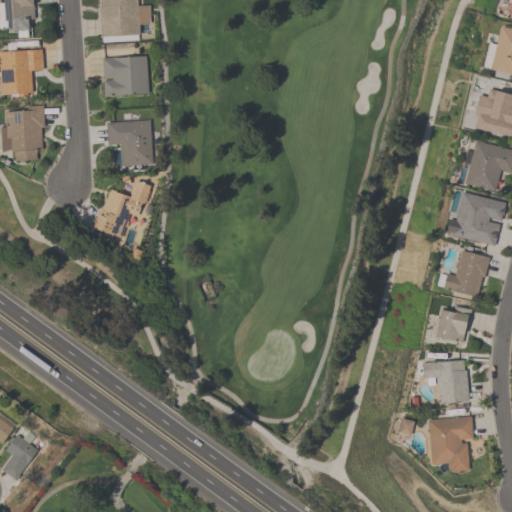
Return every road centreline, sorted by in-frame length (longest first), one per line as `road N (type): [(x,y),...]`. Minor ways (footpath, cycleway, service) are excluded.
road 1 (track): [(401,0),(384,105),(309,393),(294,416),(267,420),(193,374)]
road 2 (trunk): [(284,511),(0,306)]
road 3 (trunk): [(0,332),(244,511)]
road 4 (residential): [(511,474),(500,379),(511,278)]
road 5 (residential): [(65,0),(77,142),(69,181)]
